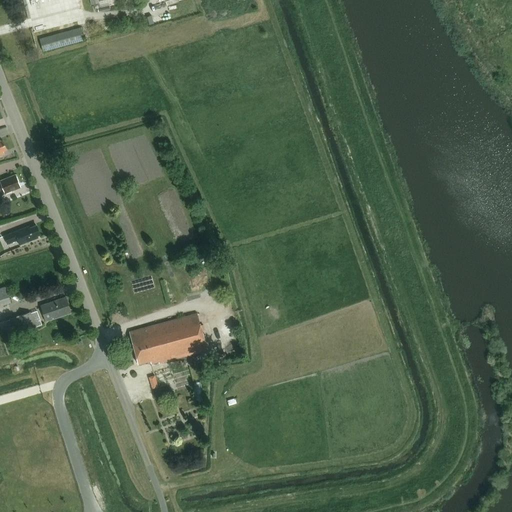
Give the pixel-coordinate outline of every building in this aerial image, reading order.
[(43,52),(84,40),(81,28),(40,39),(43,52)] [(15,175),(0,181),(0,194),(4,193),(6,194),(11,192),(11,191),(19,187),(17,184),(19,183),(15,175)] [(37,236),(40,234),(36,226),(30,229),(29,227),(5,237),(9,244),(17,240),(20,245),(38,237),(37,236)] [(0,306),(11,303),(5,286),(0,287),(0,306)] [(46,320),(70,312),(65,297),(41,305),(46,320)] [(35,326),(31,314),(31,312),(0,322),(0,325),(5,341),(37,330),(35,326)] [(187,356),(207,350),(202,330),(201,325),(197,313),(130,331),(138,363),(150,360),(151,363),(159,361),(160,363),(179,358),(187,356)] [(159,387),(155,375),(149,377),(152,389),(159,387)]
